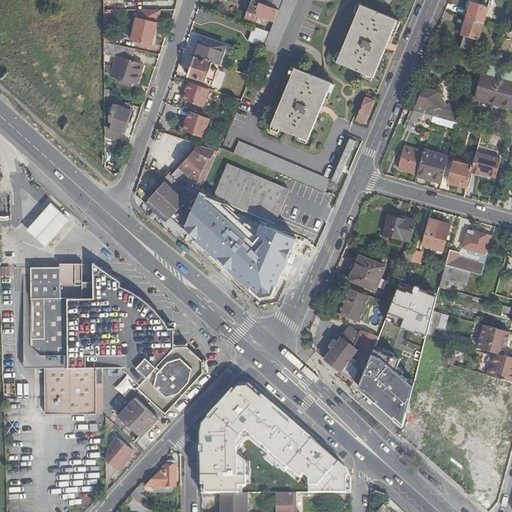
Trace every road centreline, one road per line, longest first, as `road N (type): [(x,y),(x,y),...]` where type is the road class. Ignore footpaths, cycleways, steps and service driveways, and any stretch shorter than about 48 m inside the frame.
road 1 (residential): [(111,215),(187,0)]
road 2 (primary): [(111,215),(263,349)]
road 3 (residential): [(263,349),(303,305),(358,178)]
road 4 (residential): [(358,178),(435,0)]
road 5 (primary): [(263,349),(379,459)]
road 6 (residential): [(358,178),(511,222)]
road 7 (primary): [(0,115),(111,215)]
road 8 (tertiary): [(176,431),(263,349)]
